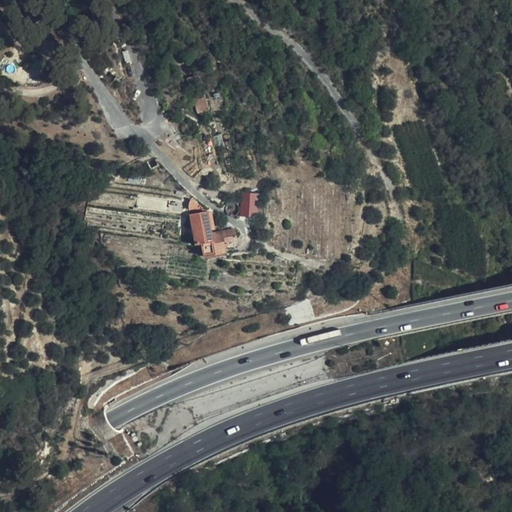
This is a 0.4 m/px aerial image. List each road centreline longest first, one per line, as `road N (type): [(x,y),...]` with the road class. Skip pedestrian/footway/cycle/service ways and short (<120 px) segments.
road 1 (motorway): [(511,300),(305,344),(173,388),(112,416),(0,499)]
road 2 (motorway): [(87,511),(185,451),(268,415),(511,353)]
road 3 (residential): [(0,27),(87,69),(143,143),(238,225)]
